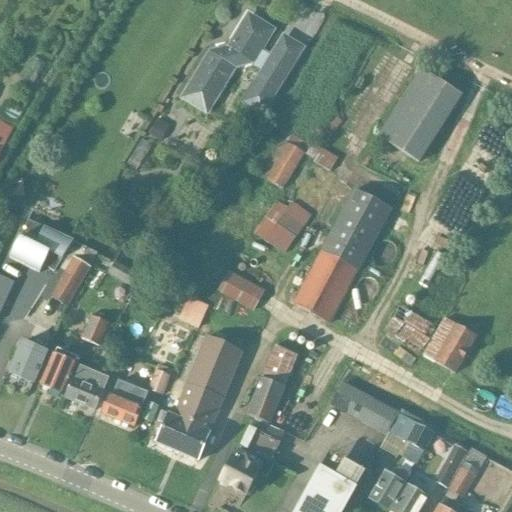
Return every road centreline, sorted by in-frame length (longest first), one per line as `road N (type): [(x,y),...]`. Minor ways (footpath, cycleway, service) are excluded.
road 1 (track): [(511,82),(343,0)]
road 2 (tertiary): [(140,511),(0,452)]
